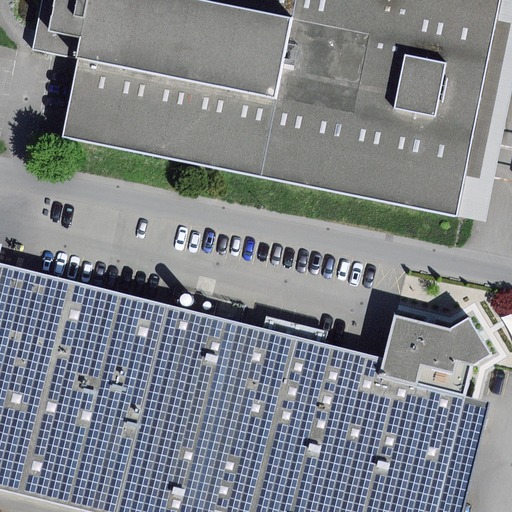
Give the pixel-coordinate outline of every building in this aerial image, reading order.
[(492,0),(47,0),(37,50),(78,58),(62,138),(451,216),(492,0)] [(511,90),(511,0),(492,0),(451,216),(487,223),(511,90)] [(0,490),(87,511),(117,511),(169,306),(0,263),(0,490)] [(387,360),(169,306),(117,511),(436,511),(466,398),(383,377),(387,360)] [(387,360),(383,377),(466,398),(474,366),(492,356),(471,320),(451,332),(397,318),(387,360)] [(464,511),(491,405),(466,398),(436,511),(464,511)]
